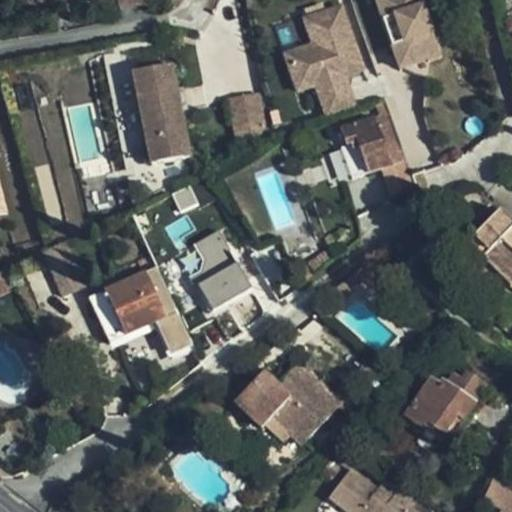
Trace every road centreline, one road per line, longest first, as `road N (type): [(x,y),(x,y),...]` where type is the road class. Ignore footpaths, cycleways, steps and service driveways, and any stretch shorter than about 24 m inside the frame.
road 1 (residential): [(15,511),(511,137)]
road 2 (residential): [(0,49),(173,17)]
